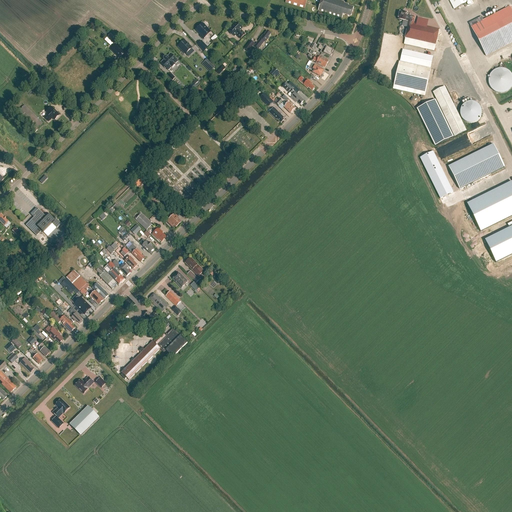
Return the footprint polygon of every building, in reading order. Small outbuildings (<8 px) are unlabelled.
[(307,0),(286,0),(285,3),(304,9),(307,0)] [(351,17),(354,8),(348,6),(348,5),(344,4),(344,3),(336,0),(321,0),(318,11),(342,19),(343,15),(351,17)] [(468,3),(466,0),(449,0),(454,10),(468,3)] [(481,18),(469,24),(486,57),(511,43),(511,10),(511,8),(483,22),(481,18)] [(400,12),(399,12),(398,12),(398,13),(398,14),(398,15),(399,15),(398,20),(399,20),(399,21),(400,22),(401,22),(402,21),(409,22),(404,45),(434,51),(439,30),(425,26),(425,23),(419,22),(419,25),(413,24),(415,17),(410,16),(410,14),(400,12)] [(237,23),(229,31),(230,33),(230,34),(232,35),(233,35),(234,37),(236,35),(241,39),(245,35),(240,30),(242,29),(237,23)] [(206,27),(204,25),(203,24),(202,24),(196,30),(201,35),(200,36),(204,40),(211,33),(206,27)] [(265,42),(266,43),(268,40),(267,39),(271,34),(270,34),(270,33),(269,32),(268,32),(267,32),(264,36),(263,35),(254,47),(258,50),(265,42)] [(123,53),(124,52),(117,44),(115,43),(118,40),(111,34),(107,38),(114,44),(111,46),(113,48),(111,50),(118,58),(120,56),(121,57),(124,54),(123,53)] [(187,43),(185,41),(178,47),(186,55),(192,49),(190,46),(187,43)] [(255,44),(251,41),(244,49),(248,52),(255,44)] [(208,48),(201,42),(198,45),(204,52),(208,48)] [(330,58),(334,52),(333,51),(330,49),(328,47),(327,48),(327,47),(327,48),(324,46),(323,47),(320,45),(318,49),(321,51),(320,53),(325,55),(330,58)] [(433,57),(403,50),(400,62),(430,69),(433,57)] [(178,62),(172,56),(171,54),(167,57),(165,57),(164,58),(164,60),(161,63),(168,71),(172,68),(172,69),(175,66),(175,65),(178,62)] [(327,65),(328,62),(323,59),(320,57),(319,58),(315,56),(314,59),(327,65)] [(325,68),(327,65),(314,59),(313,61),(316,63),(316,64),(320,66),(321,65),(325,68)] [(425,97),(426,91),(431,69),(399,62),(393,89),(425,97)] [(219,74),(225,68),(222,65),(216,72),(219,74)] [(320,77),(324,72),(318,68),(319,68),(315,66),(313,70),(313,71),(314,72),(313,73),(314,74),(320,77)] [(301,78),(298,81),(301,83),(304,85),(307,89),(308,88),(312,91),(313,91),(315,89),(314,89),(315,88),(312,85),(308,80),(306,82),(304,80),(301,78)] [(300,91),(291,82),(288,85),(292,89),(291,89),(297,94),(300,91)] [(191,93),(196,88),(197,87),(194,83),(188,89),(191,93)] [(292,89),(286,83),(283,87),(288,92),(291,89),(292,89)] [(466,131),(444,88),(433,93),(455,137),(466,131)] [(300,105),(304,101),(293,91),(290,94),(293,96),(291,98),(296,103),(297,102),(300,105)] [(435,100),(417,109),(435,146),(453,137),(435,100)] [(284,108),(291,114),(291,113),(292,113),(293,112),(293,111),(296,109),(289,103),(287,105),(284,102),(281,104),(285,107),(284,108)] [(460,104),(462,123),(481,121),(479,102),(460,104)] [(43,125),(24,105),(16,114),(35,133),(43,125)] [(51,108),(46,113),(48,114),(44,118),(48,122),(52,119),(54,121),(59,116),(56,112),(51,108)] [(279,112),(279,113),(274,108),(269,113),(276,120),(277,120),(281,123),(284,120),(283,119),(284,118),(281,115),(282,115),(279,112)] [(460,190),(505,167),(493,145),(448,167),(460,190)] [(511,182),(511,181),(466,203),(482,234),(511,219),(511,182)] [(168,200),(165,203),(172,209),(174,206),(168,200)] [(56,229),(61,224),(56,219),(55,221),(48,214),(45,217),(38,210),(33,215),(35,216),(26,225),(36,236),(41,232),(42,233),(43,233),(47,237),(56,228),(56,229)] [(114,219),(105,210),(98,218),(108,226),(114,219)] [(0,222),(4,226),(8,222),(1,214),(0,214),(0,222)] [(153,225),(142,214),(136,220),(147,231),(153,225)] [(166,221),(173,228),(174,226),(176,228),(181,222),(177,218),(178,217),(175,214),(169,220),(168,219),(166,221)] [(136,226),(131,231),(135,236),(141,230),(136,226)] [(511,226),(485,240),(496,263),(511,255),(511,226)] [(162,242),(167,237),(162,233),(163,233),(158,228),(152,235),(158,240),(159,239),(162,242)] [(127,233),(121,238),(125,242),(131,237),(127,233)] [(142,246),(150,254),(152,252),(153,252),(154,251),(154,250),(154,249),(152,247),(152,246),(149,243),(148,244),(144,240),(140,244),(142,246)] [(141,263),(145,259),(141,255),(142,254),(133,245),(128,250),(141,263)] [(130,257),(125,261),(134,270),(138,266),(134,262),(134,261),(130,257)] [(185,264),(198,277),(204,271),(191,258),(185,264)] [(126,269),(128,268),(124,264),(122,267),(116,261),(113,263),(119,269),(127,277),(130,273),(126,269)] [(109,274),(119,284),(124,279),(117,272),(119,271),(111,262),(108,265),(112,270),(113,269),(114,269),(109,274)] [(103,272),(99,268),(96,271),(101,275),(100,277),(112,290),(118,285),(104,271),(103,272)] [(67,278),(80,291),(83,288),(85,290),(88,288),(86,286),(87,284),(74,271),(67,278)] [(199,280),(191,271),(187,275),(196,284),(199,280)] [(179,274),(174,279),(182,288),(188,282),(179,274)] [(62,284),(71,294),(76,289),(66,279),(62,284)] [(196,291),(200,288),(194,282),(191,286),(196,291)] [(97,284),(92,288),(95,291),(104,300),(109,296),(97,284)] [(95,291),(90,297),(99,305),(104,300),(95,291)] [(181,302),(170,292),(165,296),(176,307),(181,302)] [(162,313),(169,306),(160,297),(159,298),(155,294),(149,299),(154,303),(153,304),(162,313)] [(77,302),(75,305),(85,315),(91,309),(81,298),(81,299),(78,296),(75,300),(77,302)] [(79,316),(72,309),(64,301),(61,304),(60,303),(58,306),(63,312),(65,309),(72,317),(72,318),(75,321),(75,320),(79,324),(83,321),(79,317),(79,316)] [(178,316),(181,312),(176,307),(172,310),(178,316)] [(155,318),(157,316),(155,313),(152,316),(148,312),(144,317),(150,323),(154,318),(155,318)] [(64,324),(63,325),(70,332),(71,331),(72,332),(75,328),(71,325),(72,324),(68,320),(64,316),(60,320),(56,316),(53,319),(58,324),(61,322),(62,323),(64,324)] [(162,327),(167,323),(161,317),(157,321),(162,327)] [(41,333),(38,331),(41,329),(37,325),(32,331),(33,332),(34,331),(38,335),(41,333)] [(60,335),(52,327),(46,334),(54,341),(55,340),(59,344),(62,340),(61,339),(62,338),(59,335),(60,335)] [(188,344),(173,329),(166,337),(163,334),(154,342),(153,342),(145,350),(143,348),(139,351),(142,353),(135,360),(134,358),(131,361),(133,362),(126,369),(125,369),(123,372),(122,373),(122,374),(121,376),(121,375),(121,376),(125,380),(127,378),(129,381),(160,349),(164,353),(166,351),(173,358),(188,344)] [(32,337),(28,342),(32,346),(36,341),(32,337)] [(45,357),(50,353),(44,347),(44,348),(41,345),(38,347),(41,350),(40,352),(45,357)] [(33,359),(38,364),(43,360),(37,354),(37,355),(34,352),(31,349),(29,351),(34,357),(33,359)] [(12,364),(18,358),(14,354),(8,360),(12,364)] [(34,369),(33,368),(30,365),(31,364),(25,358),(20,363),(29,373),(30,372),(31,373),(34,369)] [(0,381),(2,383),(1,385),(10,394),(16,388),(11,382),(8,378),(7,379),(0,371),(0,381)] [(94,383),(88,377),(83,382),(81,380),(75,386),(84,395),(90,389),(89,388),(94,383)] [(101,389),(106,384),(101,378),(96,383),(101,389)] [(64,414),(70,408),(61,400),(55,406),(58,408),(57,410),(56,410),(53,413),(57,417),(52,422),(59,429),(64,424),(58,419),(63,414),(64,414)] [(88,407),(70,425),(81,436),(99,418),(88,407)]
